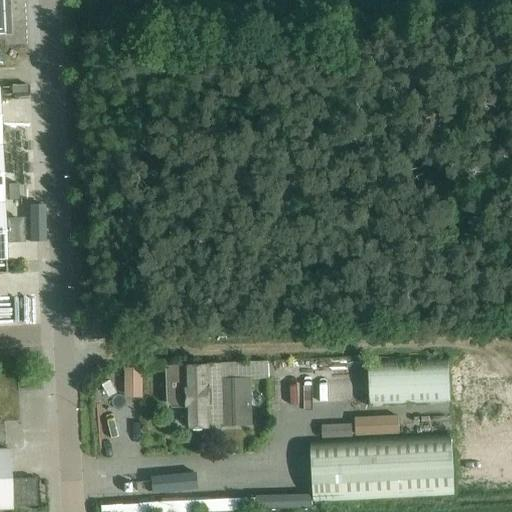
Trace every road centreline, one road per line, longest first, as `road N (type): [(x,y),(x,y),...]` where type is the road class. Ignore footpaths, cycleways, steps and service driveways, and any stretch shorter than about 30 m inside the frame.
road 1 (residential): [(48,0),(62,339)]
road 2 (residential): [(70,511),(62,339)]
